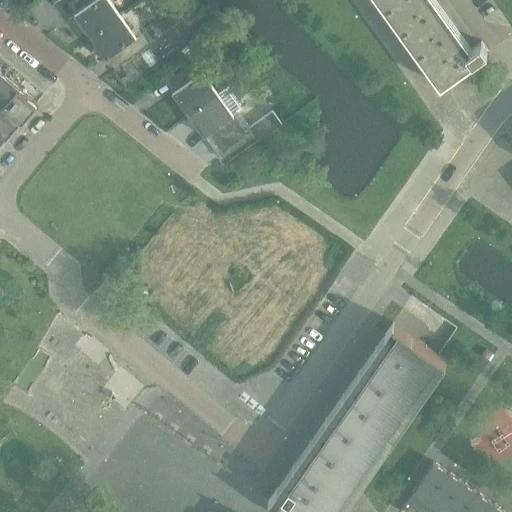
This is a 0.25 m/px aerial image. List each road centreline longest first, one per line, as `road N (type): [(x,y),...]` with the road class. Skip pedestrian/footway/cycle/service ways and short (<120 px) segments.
road 1 (residential): [(259,452),(511,100)]
road 2 (residential): [(259,452),(92,313),(53,257),(0,212)]
road 3 (residential): [(196,176),(87,87)]
road 4 (residential): [(0,193),(87,87)]
